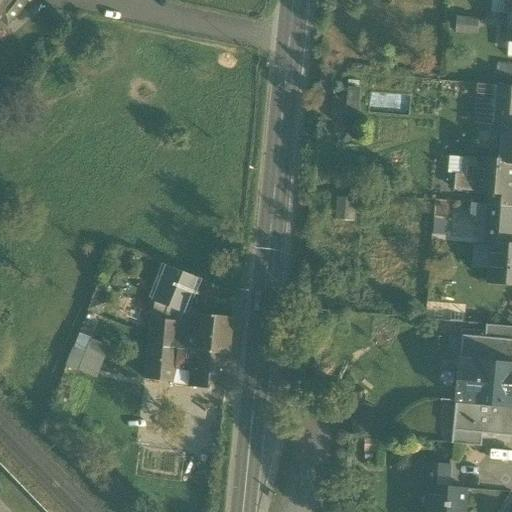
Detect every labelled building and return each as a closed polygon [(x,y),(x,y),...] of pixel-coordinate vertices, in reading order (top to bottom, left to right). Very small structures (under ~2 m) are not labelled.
[(0,0),(0,21),(8,28),(28,0),(0,0)] [(506,0),(491,0),(490,13),(511,14),(511,5),(506,5),(506,0)] [(479,18),(456,16),(455,34),(477,36),(479,18)] [(478,85),(477,100),(498,101),(500,86),(484,85),(483,86),(478,85)] [(498,101),(498,102),(511,103),(511,87),(500,86),(498,101)] [(360,88),(347,87),(345,117),(358,118),(360,88)] [(483,125),(496,126),(498,102),(498,101),(477,100),(475,124),(483,125)] [(511,126),(511,103),(498,102),(496,126),(502,127),(502,125),(511,126)] [(502,127),(499,162),(481,160),(481,159),(463,158),(462,175),(456,175),(454,191),(487,193),(490,194),(490,191),(511,192),(511,126),(502,125),(502,127)] [(447,174),(456,175),(462,175),(463,158),(448,157),(447,174)] [(486,206),(489,206),(511,207),(511,192),(490,191),(490,194),(487,193),(486,206)] [(355,200),(338,199),(336,221),(353,222),(355,200)] [(489,206),(486,206),(470,204),(469,222),(487,223),(487,222),(489,206)] [(511,207),(489,206),(487,222),(511,224),(511,223),(511,207)] [(447,221),(435,219),(434,234),(446,236),(447,221)] [(510,246),(511,224),(487,222),(487,223),(485,245),(491,246),(492,245),(510,246)] [(491,246),(485,245),(473,244),(471,268),(490,270),(491,246)] [(488,284),(511,285),(511,246),(510,246),(492,245),(491,246),(490,270),(488,284)] [(181,313),(183,314),(183,313),(197,278),(168,267),(155,302),(181,313)] [(180,322),(181,313),(155,302),(151,319),(180,322)] [(179,333),(194,334),(196,315),(183,313),(183,314),(181,313),(180,322),(179,333)] [(233,318),(196,315),(194,334),(192,351),(229,355),(233,318)] [(149,335),(148,346),(192,351),(194,334),(179,333),(180,322),(151,319),(149,335)] [(459,361),(511,365),(511,327),(486,325),(485,338),(462,336),(459,361)] [(79,333),(74,347),(85,352),(90,339),(91,337),(79,333)] [(109,346),(90,339),(85,352),(78,371),(97,379),(109,346)] [(191,366),(192,351),(148,346),(144,379),(172,383),(174,369),(175,363),(191,366)] [(65,367),(78,371),(85,352),(74,347),(73,347),(65,367)] [(225,391),(229,355),(192,351),(191,366),(190,371),(189,385),(189,388),(225,391)] [(455,401),(511,406),(511,365),(459,361),(455,401)] [(174,369),(172,383),(189,385),(190,371),(174,369)] [(511,406),(455,401),(453,431),(482,434),(511,436),(511,406)] [(369,405),(352,404),(349,436),(367,437),(369,405)] [(482,434),(453,431),(451,444),(481,447),(482,434)] [(380,440),(365,439),(364,452),(378,453),(380,440)] [(430,486),(449,488),(451,465),(426,463),(424,487),(430,487),(430,486)] [(430,487),(428,511),(463,511),(465,489),(449,488),(430,486),(430,487)]
